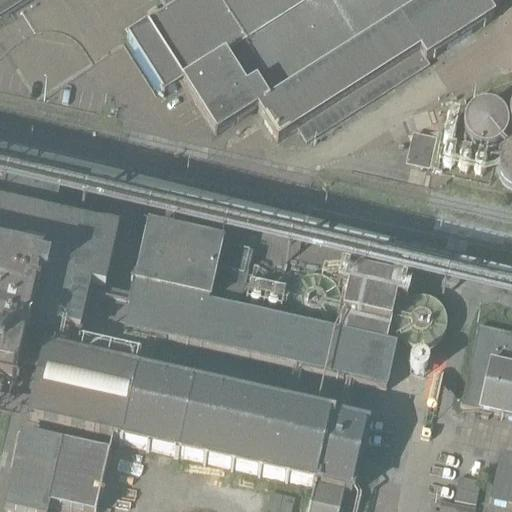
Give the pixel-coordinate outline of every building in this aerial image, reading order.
[(0,0),(0,16),(26,0),(0,0)] [(185,0),(157,0),(166,15),(126,40),(161,96),(181,84),(215,138),(256,112),(276,145),(297,132),(305,145),(426,68),(423,64),(491,21),(485,12),(503,0),(189,0),(187,1),(185,0)] [(507,137),(507,131),(507,126),(505,121),(501,116),(497,113),(491,111),(486,110),(480,111),(475,113),(471,116),(467,121),(465,126),(465,131),(465,137),(467,142),(471,147),(475,150),(480,152),(486,153),(492,152),(497,150),(501,147),(505,142),(507,137)] [(434,142),(413,137),(406,167),(428,172),(434,142)] [(511,156),(507,159),(502,163),(499,168),(498,174),(498,180),(499,186),(502,191),(507,195),(511,197),(511,156)] [(0,376),(13,379),(27,321),(92,334),(114,236),(56,223),(63,191),(0,176),(0,376)] [(220,249),(146,233),(133,291),(132,291),(132,293),(123,336),(384,393),(394,352),(383,349),(393,304),(404,307),(408,290),(340,275),(336,292),(346,294),(336,338),(237,317),(250,259),(219,252),(220,249)] [(337,308),(338,303),(337,299),(336,294),(333,290),(330,286),(326,283),(322,281),(317,280),(312,279),(307,280),(303,282),(299,284),(295,288),(292,292),(290,296),(289,301),(289,306),(290,311),(292,315),(295,319),(299,323),(303,325),(307,327),(312,328),(317,327),(322,326),(326,324),(330,321),(333,317),(336,313),(337,308)] [(442,335),(442,329),(442,324),(440,319),(436,314),(432,311),(427,308),(422,307),(416,308),(411,309),(406,312),(402,316),(400,321),(398,326),(398,332),(400,337),(402,342),(406,346),(411,349),(416,351),(422,351),(427,350),(432,348),(436,344),(440,340),(442,335)] [(511,337),(476,330),(458,410),(511,421),(511,337)] [(29,416),(27,426),(89,440),(94,441),(110,444),(115,446),(118,446),(120,447),(145,452),(148,453),(157,455),(173,459),(177,459),(187,462),(202,465),(204,465),(230,471),(232,472),(257,477),(259,478),(273,481),(284,483),(286,484),(312,489),(306,511),(339,511),(342,502),(343,497),(343,496),(350,498),(351,492),(352,489),(353,483),(354,477),(355,477),(355,476),(359,458),(359,457),(364,432),(361,431),(356,430),(350,429),(333,425),(332,425),(279,413),(277,412),(209,397),(203,395),(193,393),(164,387),(133,379),(132,375),(118,371),(112,370),(110,374),(106,373),(105,368),(86,364),(83,368),(78,367),(74,354),(75,351),(75,350),(66,348),(66,349),(65,352),(62,356),(57,362),(49,360),(42,359),(41,362),(37,381),(36,384),(32,403),(29,416)] [(115,446),(110,444),(106,460),(21,440),(4,511),(46,511),(47,509),(61,511),(95,511),(105,470),(109,471),(115,446)] [(511,463),(499,461),(489,505),(511,510),(511,463)] [(459,480),(455,501),(474,505),(478,484),(459,480)] [(290,511),(293,501),(270,496),(265,511),(290,511)]
